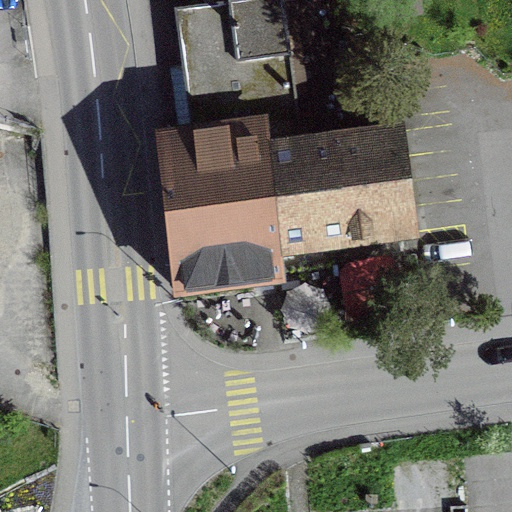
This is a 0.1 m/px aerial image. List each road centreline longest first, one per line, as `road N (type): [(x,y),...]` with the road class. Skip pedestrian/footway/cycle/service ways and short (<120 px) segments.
road 1 (secondary): [(124,424),(104,147),(83,0)]
road 2 (tertiary): [(124,424),(511,366)]
